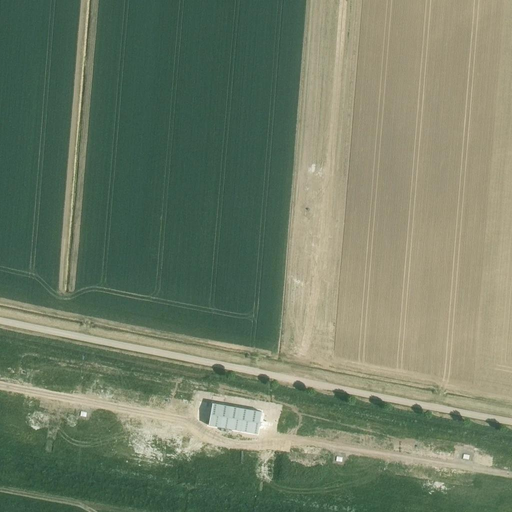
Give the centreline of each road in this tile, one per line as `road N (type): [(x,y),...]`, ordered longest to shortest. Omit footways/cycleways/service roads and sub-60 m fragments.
road 1 (unclassified): [(511,422),(0,318)]
road 2 (track): [(511,474),(0,384)]
